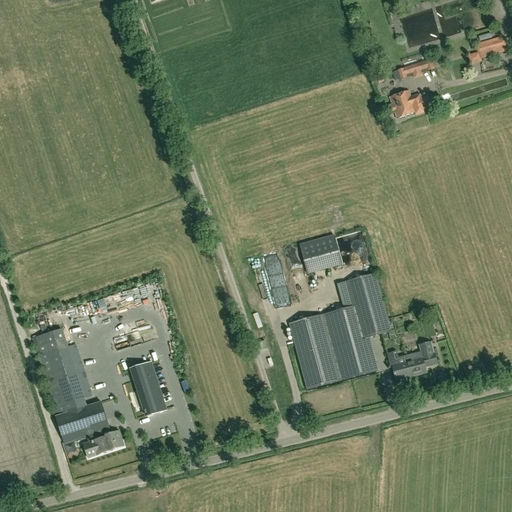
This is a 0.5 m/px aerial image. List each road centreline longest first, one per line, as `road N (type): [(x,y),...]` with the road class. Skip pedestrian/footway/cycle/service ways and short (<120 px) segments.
road 1 (unclassified): [(11,511),(511,386)]
road 2 (unknown): [(149,477),(104,339),(121,318),(153,310)]
